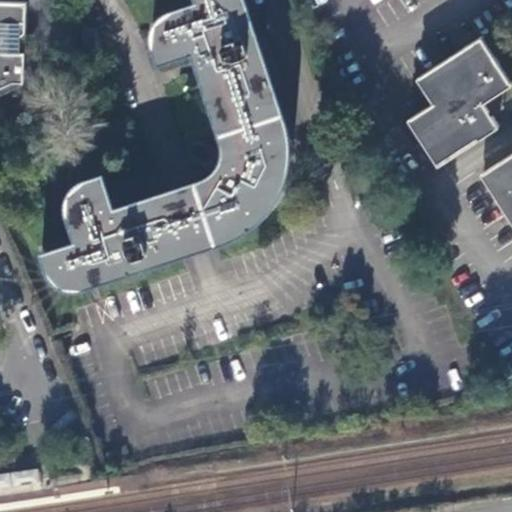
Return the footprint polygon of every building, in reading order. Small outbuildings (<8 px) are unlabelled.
[(202,173),(191,177),(214,243),(245,233),(260,221),(273,206),(283,188),(289,169),(291,149),(288,130),(247,0),(192,0),(161,11),(154,18),(150,26),(148,35),(150,45),(157,64),(189,55),(217,137),(218,147),(216,157),(211,166),(202,173)] [(0,91),(14,82),(21,84),(23,55),(17,54),(19,36),(25,37),(27,8),(0,5),(0,91)] [(433,103),(407,119),(435,161),(465,144),(497,125),(482,101),(511,84),(480,35),(417,79),(433,103)] [(511,149),(478,170),(511,220),(511,149)] [(177,256),(156,189),(113,204),(102,170),(87,173),(78,177),(70,184),(65,192),(63,202),(64,211),(72,237),(39,250),(45,269),(51,277),(58,283),(67,288),(76,291),(177,256)] [(156,189),(177,256),(214,243),(191,177),(156,189)] [(75,419),(68,411),(55,423),(61,430),(75,419)] [(0,478),(0,497),(43,491),(40,472),(0,478)]
